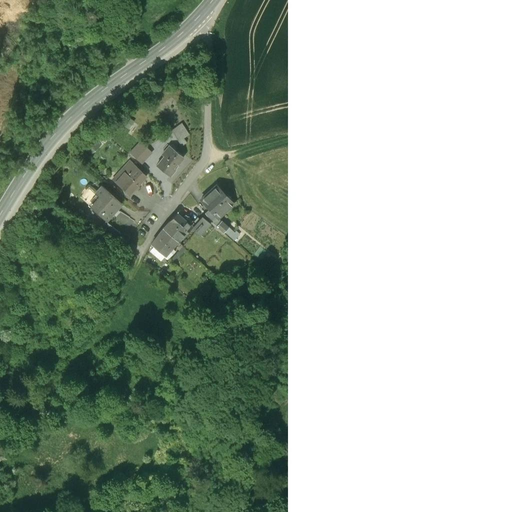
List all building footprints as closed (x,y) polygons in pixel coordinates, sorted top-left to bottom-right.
[(127,119),(123,126),(129,129),(132,122),(127,119)] [(182,124),(171,132),(181,148),(182,147),(187,144),(186,143),(184,140),(189,136),(182,124)] [(95,143),(88,148),(91,154),(97,150),(101,148),(97,142),(95,143)] [(152,154),(141,144),(130,155),(141,166),(147,159),(148,160),(152,156),(151,155),(152,154)] [(184,159),(170,147),(162,157),(164,158),(157,168),(170,179),(176,171),(174,170),(177,166),(178,166),(184,159)] [(145,178),(130,164),(126,169),(140,182),(145,178)] [(140,182),(126,169),(117,178),(123,184),(120,188),(130,197),(139,187),(138,185),(140,182)] [(234,206),(217,187),(206,198),(209,201),(205,205),(210,211),(219,220),(234,206)] [(122,206),(102,188),(95,195),(99,199),(90,209),(106,223),(122,206)] [(219,220),(210,211),(205,215),(213,226),(215,227),(220,222),(219,220)] [(183,221),(178,216),(164,231),(172,239),(179,231),(185,237),(192,229),(190,227),(183,221)] [(192,223),(186,217),(183,221),(190,227),(192,223)] [(203,217),(192,229),(201,237),(207,231),(212,225),(203,217)] [(229,229),(220,222),(215,227),(224,235),(225,234),(229,229)] [(122,236),(106,223),(100,230),(103,232),(116,242),(122,236)] [(235,235),(229,229),(225,234),(235,242),(239,237),(236,234),(235,235)] [(172,239),(164,231),(152,246),(166,258),(174,249),(178,244),(172,239)] [(182,248),(172,260),(177,265),(188,254),(182,248)] [(174,249),(166,258),(168,260),(176,251),(174,249)]
